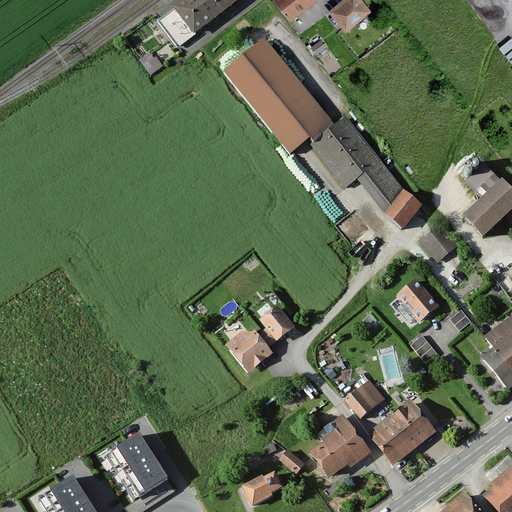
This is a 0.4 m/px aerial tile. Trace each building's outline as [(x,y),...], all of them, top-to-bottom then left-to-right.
[(239,1),(238,0),(184,0),(171,10),(192,37),(239,1)] [(315,0),(314,0),(272,0),(289,21),(315,0)] [(370,10),(360,0),(339,0),(326,11),(343,32),(370,10)] [(355,183),(382,216),(401,232),(421,208),(403,193),(402,194),(342,120),(333,128),(262,41),(220,74),(288,158),(308,142),(310,145),(307,148),(343,192),(355,183)] [(158,69),(146,54),(137,62),(149,77),(158,69)] [(482,241),(511,212),(511,193),(501,182),(498,185),(482,167),(463,185),(479,203),(462,219),(482,241)] [(456,249),(437,228),(417,245),(436,266),(456,249)] [(511,304),(511,265),(493,281),(511,304)] [(437,309),(413,281),(394,298),(402,308),(405,306),(412,313),(409,316),(417,326),(428,317),(437,309)] [(293,329),(275,307),(257,321),(264,330),(275,343),(293,329)] [(468,324),(460,314),(448,323),(456,334),(468,324)] [(511,372),(511,316),(485,338),(494,349),(511,372)] [(252,331),(248,335),(239,333),(223,346),(247,375),(271,355),(267,349),(275,343),(264,330),(258,334),(256,332),(254,334),(252,331)] [(435,357),(420,338),(408,348),(424,367),(435,357)] [(497,377),(508,390),(511,386),(511,372),(494,349),(482,359),(497,377)] [(382,401),(367,383),(342,402),(357,421),(382,401)] [(434,434),(408,402),(372,430),(374,433),(367,438),(391,468),(434,434)] [(369,456),(340,417),(323,430),(327,436),(319,442),(321,444),(308,454),(328,481),(347,468),(349,470),(369,456)] [(121,511),(142,511),(171,494),(131,431),(87,458),(121,511)] [(271,446),(263,449),(266,456),(274,452),(271,446)] [(302,466),(284,453),(277,463),(295,477),(302,466)] [(511,511),(511,471),(481,498),(493,511),(511,511)] [(262,478),(241,489),(247,499),(252,508),(272,498),(271,495),(282,490),(274,474),(263,480),(262,478)] [(31,497),(40,511),(89,511),(66,475),(31,497)] [(478,511),(463,494),(452,504),(449,507),(443,511),(478,511)]
